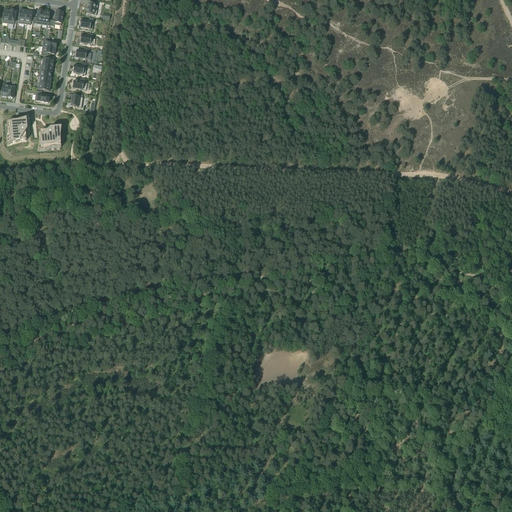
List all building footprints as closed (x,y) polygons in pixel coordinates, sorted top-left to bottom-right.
[(88,5),(86,15),(96,16),(98,6),(97,6),(97,3),(92,2),(91,5),(88,5)] [(8,25),(10,12),(9,12),(4,11),(2,24),(8,25)] [(14,26),(16,12),(9,11),(9,12),(10,12),(8,25),(14,26)] [(24,25),(26,12),(20,11),(18,24),(24,25)] [(41,26),(43,13),(44,13),(44,12),(37,11),(36,19),(33,18),(32,24),(41,26)] [(30,26),(32,13),(26,12),(24,25),(30,26)] [(62,21),(62,17),(63,13),(56,12),(54,22),(51,21),(50,27),(54,28),(54,26),(61,27),(62,21)] [(48,21),(49,14),(44,13),(43,13),(41,26),(50,27),(51,21),(48,21)] [(81,21),(80,29),(92,31),(93,23),(94,23),(94,20),(89,19),(88,22),(81,21)] [(81,37),(80,44),(90,46),(92,38),(92,39),(93,36),(87,35),(87,38),(81,37)] [(55,50),(56,43),(49,42),(50,39),(44,38),(42,47),(55,49),(55,50)] [(54,56),(55,50),(55,49),(42,47),(41,57),(47,58),(47,54),(54,56)] [(76,51),(75,59),(86,61),(86,60),(90,61),(91,54),(89,54),(90,50),(84,50),(83,52),(76,51)] [(52,68),(53,64),(53,62),(42,60),(41,66),(52,68)] [(74,66),(73,74),(85,76),(86,69),(87,69),(87,66),(82,65),(81,68),(74,66)] [(39,72),(51,74),(52,68),(41,66),(40,66),(39,72)] [(73,82),(72,90),(86,92),(87,84),(85,84),(85,81),(80,80),(79,83),(73,82)] [(7,97),(9,86),(9,85),(3,84),(1,97),(7,98),(7,97)] [(49,92),(50,86),(40,84),(39,84),(38,90),(49,92)] [(13,99),(15,87),(9,86),(7,97),(7,98),(13,99)] [(48,104),(49,97),(41,96),(42,93),(36,92),(35,95),(36,95),(35,102),(41,103),(44,104),(44,103),(48,104)] [(72,97),(70,107),(81,109),(83,99),(82,99),(82,96),(77,95),(76,98),(72,97)] [(10,131),(7,131),(8,134),(9,145),(9,149),(11,149),(12,152),(39,149),(50,148),(50,149),(51,149),(51,146),(60,146),(60,138),(61,128),(50,129),(47,131),(26,133),(27,131),(26,120),(17,122),(9,123),(10,131)]
